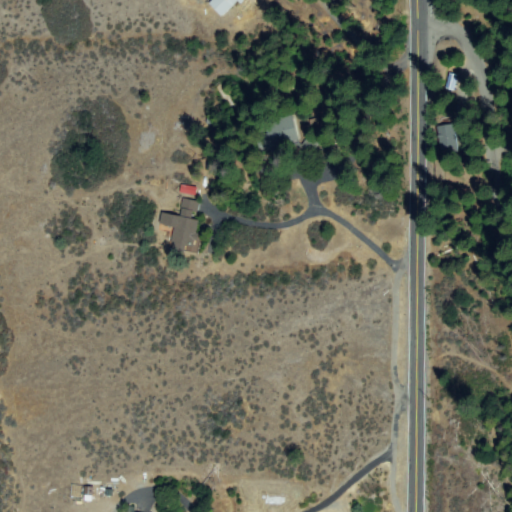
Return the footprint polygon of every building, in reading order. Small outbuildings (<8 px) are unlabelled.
[(212,4),(216,0),(238,0),(223,15),(212,4)] [(269,142),(263,130),(289,119),(297,140),(267,153),(263,145),(269,142)] [(442,153),(439,126),(453,125),(455,152),(442,153)] [(304,159),(298,151),(319,133),(325,140),(304,159)] [(330,162),(322,154),(338,138),(346,146),(330,162)] [(178,228),(164,225),(166,214),(183,218),(186,201),(197,203),(194,220),(199,221),(194,251),(174,248),(178,228)]
